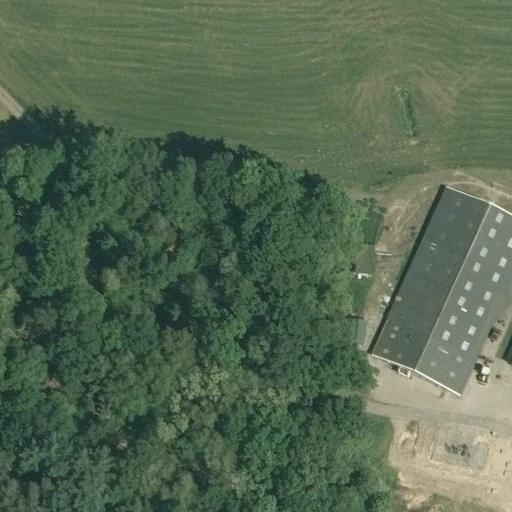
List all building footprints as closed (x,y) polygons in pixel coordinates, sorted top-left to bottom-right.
[(511,216),(448,188),(373,355),(459,393),(511,275),(511,216)] [(373,277),(376,249),(358,247),(354,274),(373,277)] [(239,306),(225,306),(225,340),(234,340),(235,320),(238,319),(239,306)] [(369,324),(345,323),(342,352),(365,355),(369,324)] [(409,461),(488,479),(505,483),(511,452),(511,445),(418,423),(409,461)]
